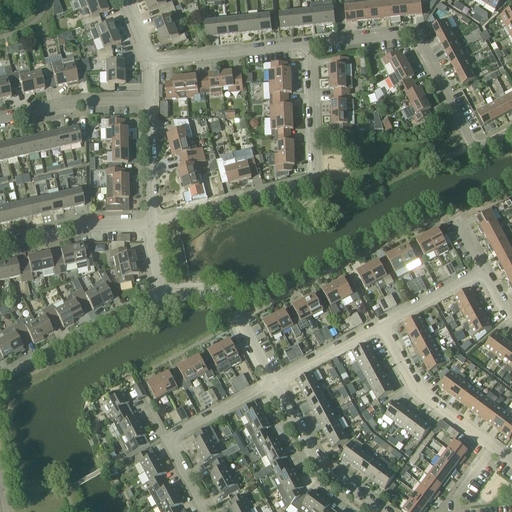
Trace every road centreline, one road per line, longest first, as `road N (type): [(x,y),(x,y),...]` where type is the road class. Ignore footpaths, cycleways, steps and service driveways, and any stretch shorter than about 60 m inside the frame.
road 1 (residential): [(150,223),(310,181),(310,44)]
road 2 (residential): [(310,44),(412,33),(472,145),(511,131)]
road 3 (residential): [(0,379),(160,296)]
road 4 (residential): [(377,511),(326,478),(273,382)]
road 5 (residential): [(493,451),(413,384),(380,327)]
road 6 (residential): [(273,382),(228,300),(205,292),(160,296)]
road 7 (residential): [(148,61),(310,44)]
road 8 (residential): [(0,251),(150,223)]
road 9 (residential): [(0,118),(70,102),(150,100)]
road 10 (residential): [(166,443),(273,382)]
road 11 (residential): [(150,223),(150,100)]
road 12 (residential): [(273,382),(380,327)]
